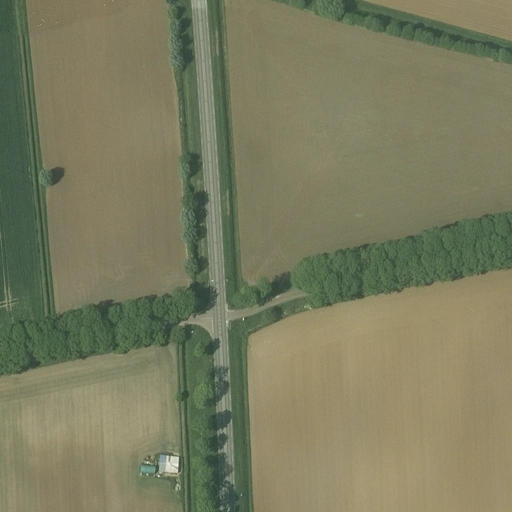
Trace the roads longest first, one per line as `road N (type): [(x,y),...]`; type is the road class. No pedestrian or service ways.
road 1 (primary): [(218,317),(197,0)]
road 2 (unclassified): [(218,317),(511,248)]
road 3 (unclassified): [(218,317),(0,361)]
road 4 (primary): [(228,511),(218,317)]
